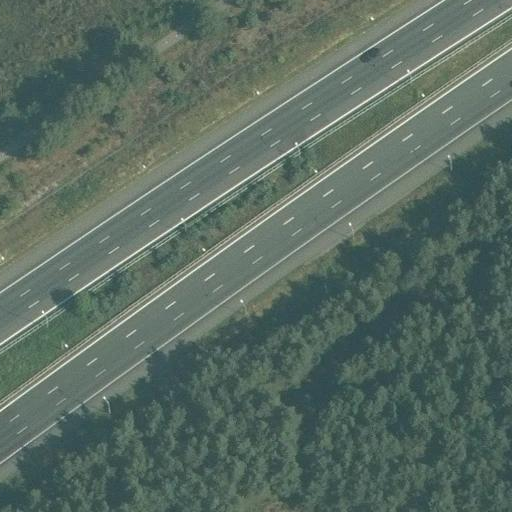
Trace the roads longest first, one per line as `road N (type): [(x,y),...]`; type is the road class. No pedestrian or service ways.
road 1 (motorway): [(0,438),(511,74)]
road 2 (motorway): [(484,0),(0,321)]
